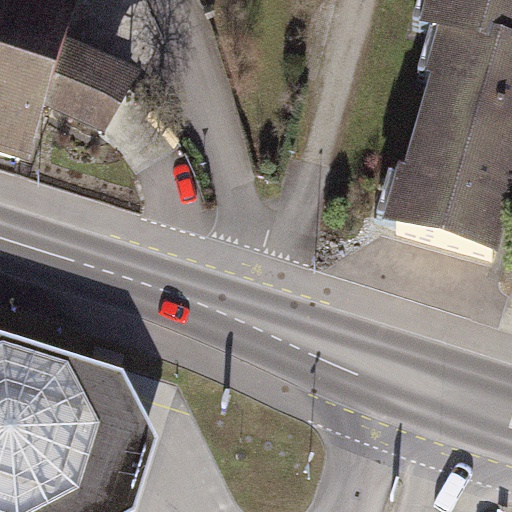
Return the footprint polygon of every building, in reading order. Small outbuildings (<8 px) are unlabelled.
[(83,0),(0,0),(0,172),(21,180),(43,122),(66,50),(83,0)] [(511,0),(436,0),(426,37),(442,42),(511,61),(511,0)] [(511,61),(442,42),(386,239),(497,271),(511,218),(511,61)] [(66,50),(43,122),(123,147),(146,76),(66,50)] [(0,511),(105,511),(127,500),(143,442),(109,381),(0,350),(0,511)]
